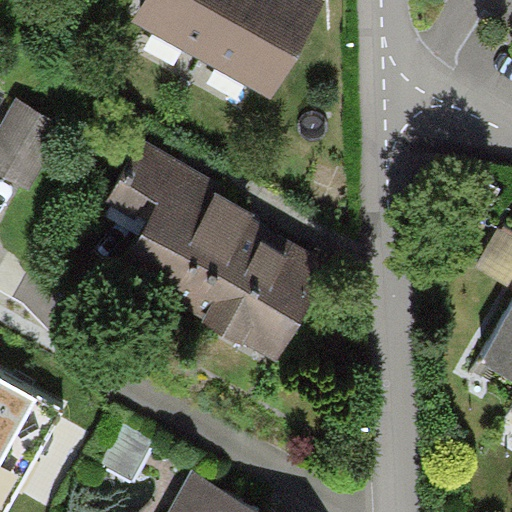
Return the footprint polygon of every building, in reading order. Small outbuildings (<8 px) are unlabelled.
[(145,0),(133,22),(274,96),(324,0),(145,0)] [(13,99),(0,124),(0,168),(32,185),(63,125),(13,99)] [(147,140),(110,204),(146,225),(119,270),(278,364),(338,263),(251,212),(220,194),(225,185),(147,140)] [(511,279),(511,226),(502,221),(479,261),(511,279)] [(511,289),(483,340),(511,357),(511,289)] [(0,511),(1,511),(60,406),(0,373),(0,511)] [(151,434),(125,421),(105,457),(131,471),(151,434)] [(165,511),(264,511),(188,470),(165,511)]
